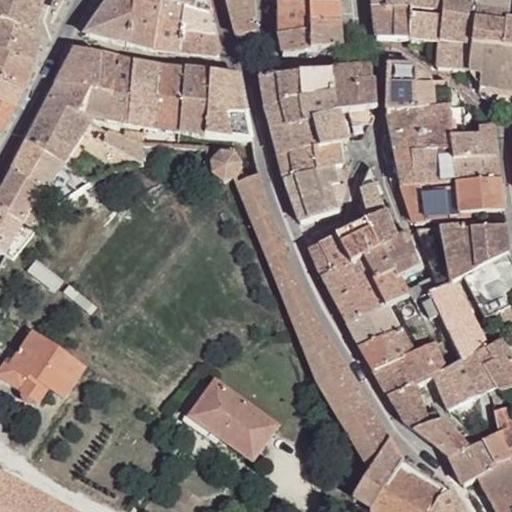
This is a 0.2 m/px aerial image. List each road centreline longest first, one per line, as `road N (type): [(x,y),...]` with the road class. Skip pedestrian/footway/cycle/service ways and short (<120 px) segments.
road 1 (residential): [(468,511),(451,480),(399,434),(297,241)]
road 2 (residential): [(297,241),(233,65)]
road 3 (residential): [(66,37),(170,62),(233,65)]
road 4 (secondary): [(0,169),(66,37)]
road 5 (residential): [(297,241),(342,220),(369,147)]
